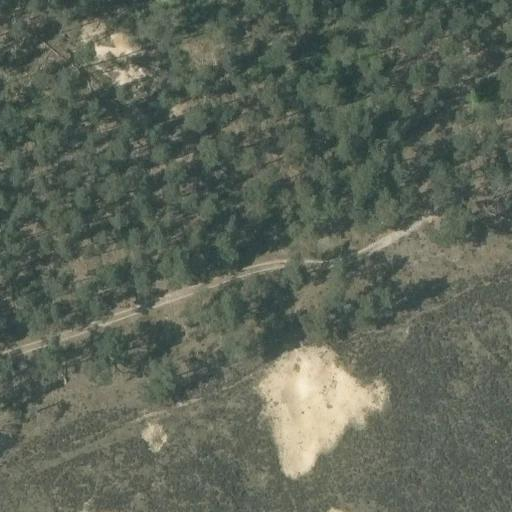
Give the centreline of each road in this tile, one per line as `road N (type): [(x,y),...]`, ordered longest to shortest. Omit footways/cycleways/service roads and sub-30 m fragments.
road 1 (track): [(511,175),(326,269),(264,268),(0,357)]
road 2 (track): [(511,50),(409,146),(409,169),(423,187),(461,195)]
